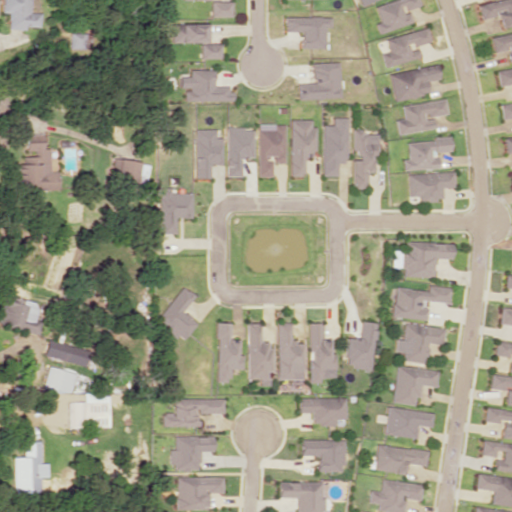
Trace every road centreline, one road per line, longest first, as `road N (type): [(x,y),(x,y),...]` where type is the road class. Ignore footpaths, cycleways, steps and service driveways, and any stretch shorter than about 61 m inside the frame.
road 1 (residential): [(335,223),(333,294),(221,295),(222,207),(336,207),(335,223),(481,221)]
road 2 (residential): [(442,511),(481,221),(474,118),(445,0)]
